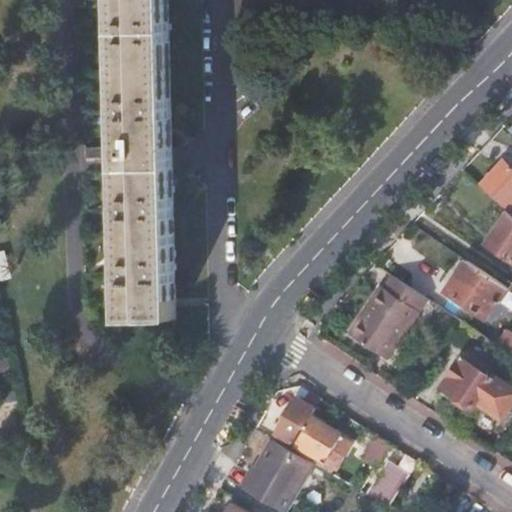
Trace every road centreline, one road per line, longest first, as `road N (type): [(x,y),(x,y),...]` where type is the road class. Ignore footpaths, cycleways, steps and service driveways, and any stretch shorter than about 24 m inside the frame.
road 1 (secondary): [(260,327),(392,173),(509,55)]
road 2 (residential): [(260,327),(216,296),(210,0)]
road 3 (residential): [(260,327),(511,491)]
road 4 (secondary): [(155,511),(260,327)]
